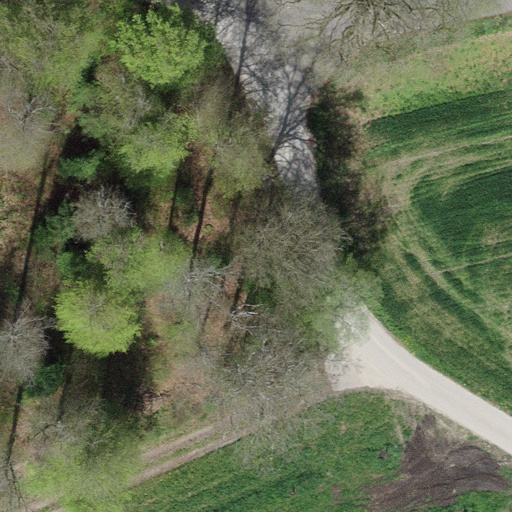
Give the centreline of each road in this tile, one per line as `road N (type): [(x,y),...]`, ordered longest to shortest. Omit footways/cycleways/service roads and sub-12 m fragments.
road 1 (unclassified): [(289,15),(279,98),(285,142),(326,278),(379,351),(511,438)]
road 2 (track): [(12,511),(379,351)]
road 3 (unclassified): [(289,15),(363,17),(454,0)]
